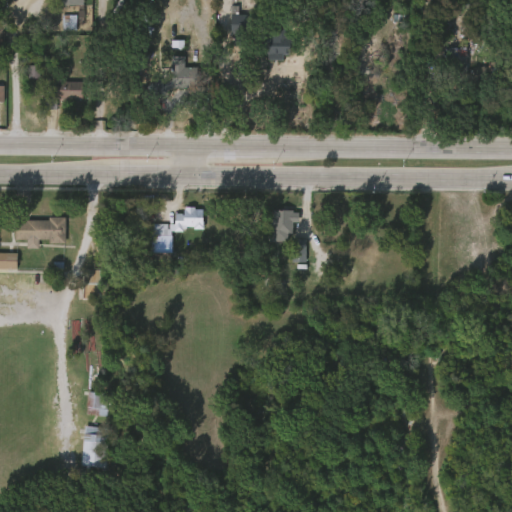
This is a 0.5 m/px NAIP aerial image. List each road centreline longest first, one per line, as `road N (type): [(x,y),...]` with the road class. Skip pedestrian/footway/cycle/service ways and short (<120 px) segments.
road 1 (secondary): [(187,186),(511,188)]
road 2 (secondary): [(511,149),(252,148)]
road 3 (secondary): [(184,148),(0,146)]
